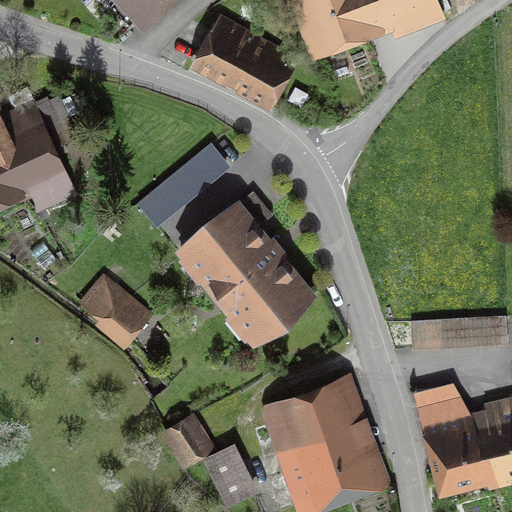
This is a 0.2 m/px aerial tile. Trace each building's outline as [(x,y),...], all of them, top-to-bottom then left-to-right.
[(161,0),(116,0),(139,23),(161,0)] [(299,0),(323,69),(449,25),(440,0),(299,0)] [(292,58),(219,16),(195,58),(268,100),(292,58)] [(45,114),(0,131),(0,219),(75,190),(45,114)] [(211,149),(192,165),(208,184),(227,168),(211,149)] [(171,184),(153,201),(167,217),(186,199),(171,184)] [(243,196),(175,248),(249,346),(318,294),(243,196)] [(156,309),(104,265),(82,292),(103,310),(97,317),(127,343),(156,309)] [(511,338),(511,318),(415,324),(417,352),(511,345),(511,338)] [(339,385),(266,410),(300,509),(373,483),(339,385)] [(479,407),(498,483),(511,479),(511,392),(478,401),(479,407)] [(498,483),(479,407),(418,422),(438,498),(498,483)] [(198,417),(166,435),(187,473),(208,462),(229,511),(264,494),(240,447),(220,455),(198,417)]
